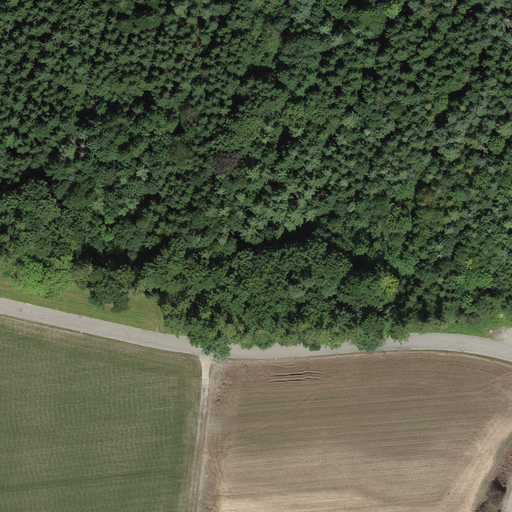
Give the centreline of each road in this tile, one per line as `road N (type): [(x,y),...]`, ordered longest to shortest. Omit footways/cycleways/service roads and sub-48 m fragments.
road 1 (tertiary): [(511,351),(444,341),(208,352),(0,307)]
road 2 (track): [(208,352),(191,511)]
